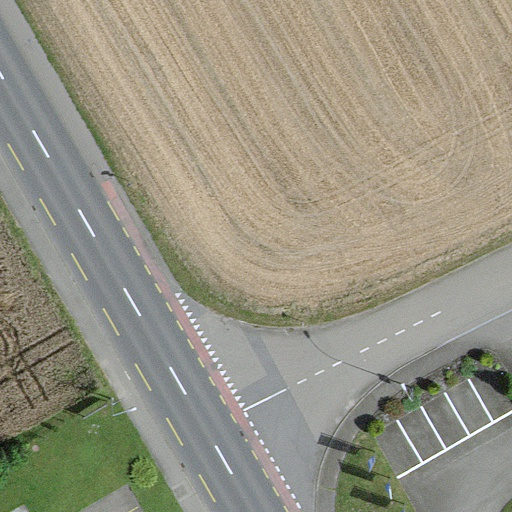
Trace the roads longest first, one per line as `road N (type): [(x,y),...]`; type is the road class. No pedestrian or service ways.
road 1 (primary): [(0,71),(203,424)]
road 2 (residential): [(203,424),(239,414),(511,277)]
